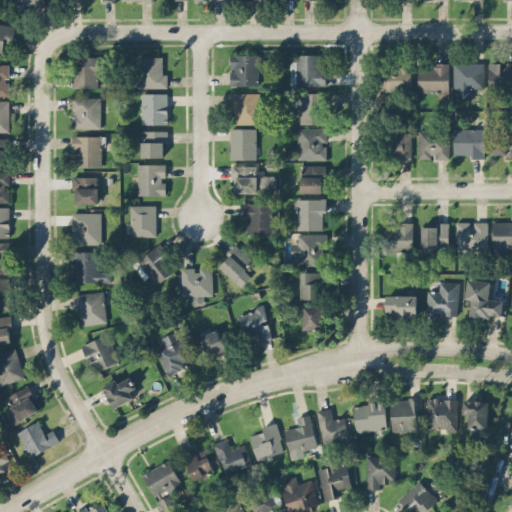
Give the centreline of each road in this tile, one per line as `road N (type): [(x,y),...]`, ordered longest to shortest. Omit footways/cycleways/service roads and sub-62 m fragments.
road 1 (residential): [(137,511),(72,399),(42,318),(39,63),(48,39),(70,30),(511,29)]
road 2 (residential): [(359,358),(214,393),(0,510)]
road 3 (residential): [(359,358),(357,0)]
road 4 (residential): [(198,218),(197,31)]
road 5 (residential): [(359,358),(381,368),(511,374)]
road 6 (residential): [(511,354),(381,348),(359,358)]
road 7 (residential): [(358,190),(511,188)]
